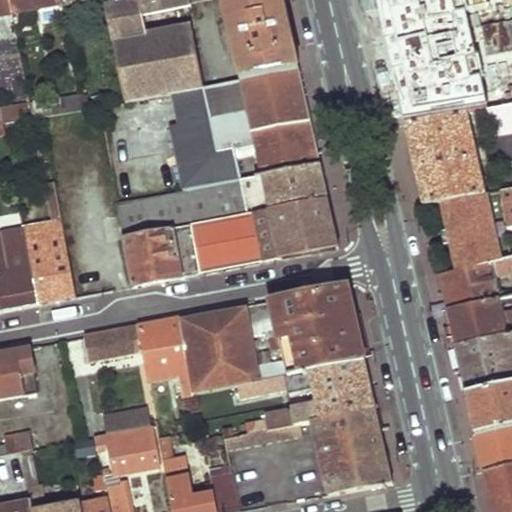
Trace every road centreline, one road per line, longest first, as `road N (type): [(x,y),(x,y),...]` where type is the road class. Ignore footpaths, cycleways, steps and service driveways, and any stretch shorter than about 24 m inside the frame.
road 1 (residential): [(0,337),(390,266)]
road 2 (primary): [(444,495),(390,266)]
road 3 (primary): [(390,266),(385,170),(366,104),(344,72)]
road 4 (primary): [(344,72),(350,176),(390,266)]
